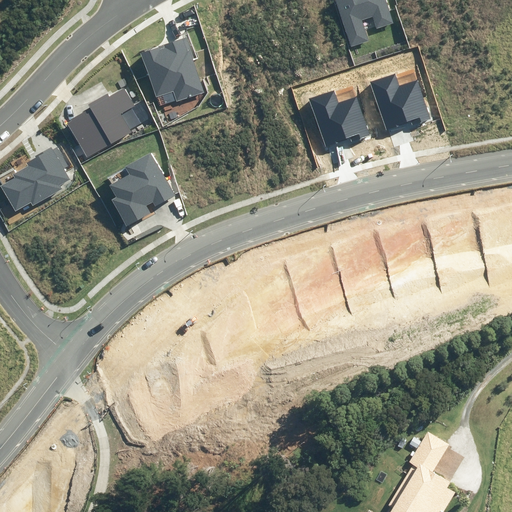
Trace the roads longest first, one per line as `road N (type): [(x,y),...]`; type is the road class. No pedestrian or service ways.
road 1 (tertiary): [(72,359),(109,309),(163,268),(235,234),(326,200),(511,159)]
road 2 (residential): [(0,126),(73,49),(133,1)]
